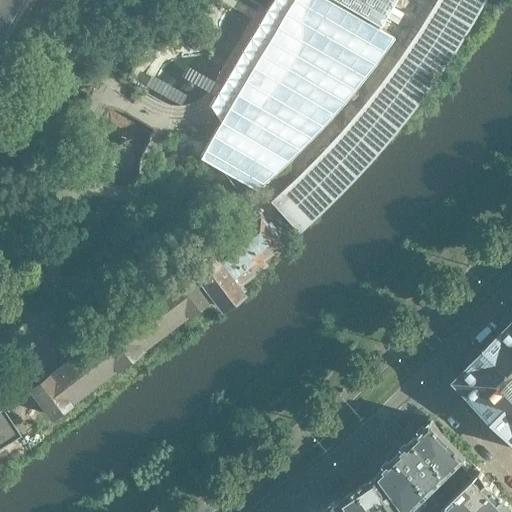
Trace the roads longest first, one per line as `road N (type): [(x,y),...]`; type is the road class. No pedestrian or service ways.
road 1 (tertiary): [(262,511),(423,373)]
road 2 (tertiary): [(423,373),(511,286)]
